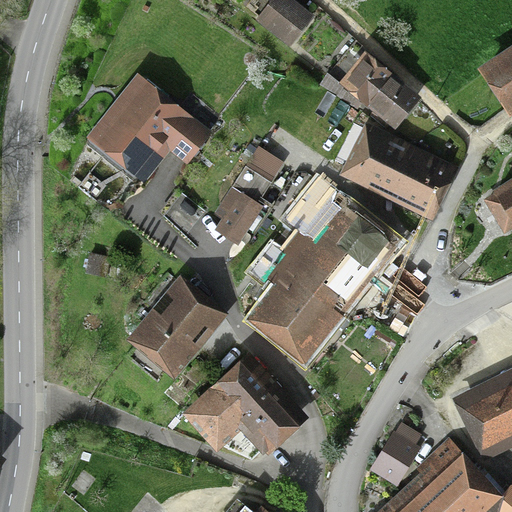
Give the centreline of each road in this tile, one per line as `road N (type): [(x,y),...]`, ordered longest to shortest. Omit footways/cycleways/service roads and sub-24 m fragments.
road 1 (tertiary): [(7,511),(18,442),(18,130),(50,0)]
road 2 (residential): [(341,511),(363,436),(421,341),(442,321),(511,289)]
road 3 (track): [(442,321),(431,243),(478,144)]
